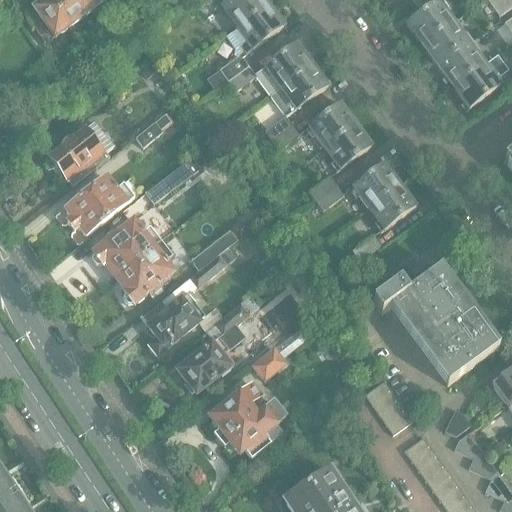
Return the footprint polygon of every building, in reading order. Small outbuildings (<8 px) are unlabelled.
[(47,0),(32,11),(32,12),(33,13),(33,14),(33,17),(34,19),(35,20),(37,22),(38,22),(39,24),(41,25),(51,39),(58,35),(59,35),(61,34),(62,33),(63,33),(64,32),(65,30),(89,14),(91,17),(95,15),(96,15),(98,15),(99,14),(100,13),(100,11),(100,10),(100,9),(99,7),(98,6),(97,6),(92,0),(47,0)] [(207,0),(218,15),(221,12),(236,32),(267,9),(260,0),(207,0)] [(426,14),(406,29),(422,50),(453,26),(443,13),(447,10),(441,2),(444,0),(420,0),(419,1),(412,6),(414,8),(419,4),(426,14)] [(483,0),(490,10),(503,0),(483,0)] [(498,20),(511,9),(511,0),(503,0),(490,10),(498,20)] [(283,30),(267,9),(236,32),(225,40),(234,52),(233,58),(235,61),(218,74),(227,85),(247,70),(241,62),(283,30)] [(511,37),(511,35),(511,19),(503,26),(511,37)] [(453,26),(422,50),(437,70),(471,45),(464,35),(461,37),(453,26)] [(471,45),(437,70),(452,91),(483,68),(473,54),(476,51),(471,45)] [(311,69),(295,48),(253,78),(247,70),(227,85),(235,96),(255,81),(269,100),(311,69)] [(158,63),(142,76),(147,82),(163,69),(158,63)] [(483,68),(452,91),(468,112),(503,86),(497,77),(493,80),(483,68)] [(327,91),(311,69),(269,100),(284,121),(264,136),(270,145),(291,130),(285,122),(327,91)] [(324,152),(355,129),(339,107),(304,133),(310,141),(314,139),(324,152)] [(161,135),(171,126),(165,120),(136,143),(144,152),(163,138),(161,135)] [(104,157),(114,148),(93,123),(72,141),(64,140),(59,145),(58,152),(47,162),(49,165),(53,174),(62,180),(70,191),(109,161),(104,157)] [(336,177),(371,151),(355,129),(324,152),(333,165),(330,168),(336,177)] [(278,155),(298,140),(291,130),(270,145),(278,155)] [(368,213),(400,190),(383,167),(348,193),(355,202),(358,200),(368,213)] [(154,208),(192,178),(185,168),(146,198),(154,208)] [(123,188),(115,194),(105,181),(91,193),(89,190),(77,199),(79,202),(66,212),(66,215),(72,223),(75,224),(77,227),(76,229),(83,238),(87,238),(100,228),(101,229),(113,220),(111,218),(133,201),(123,188)] [(335,190),(329,182),(329,181),(308,197),(315,205),(335,190)] [(343,200),(342,198),(335,190),(315,205),(322,215),(343,200)] [(380,236),(415,210),(400,190),(368,213),(377,225),(374,228),(380,236)] [(141,233),(140,234),(133,225),(119,236),(117,233),(104,243),(106,246),(92,256),(93,258),(91,262),(96,269),(101,267),(102,270),(103,269),(114,283),(159,246),(149,233),(144,237),(141,233)] [(229,234),(191,264),(199,275),(227,253),(237,245),(229,234)] [(359,265),(380,250),(372,240),(352,255),(359,265)] [(165,264),(170,260),(159,246),(114,283),(124,295),(123,296),(124,298),(122,302),(127,308),(132,308),(133,310),(147,299),(149,301),(161,291),(160,289),(174,278),(166,268),(167,267),(165,264)] [(199,275),(189,282),(196,292),(234,262),(227,253),(199,275)] [(296,289),(306,280),(296,267),(286,276),(296,289)] [(328,267),(316,275),(324,288),(336,280),(328,267)] [(405,269),(405,268),(391,278),(392,279),(392,278),(398,288),(372,307),(381,319),(391,312),(446,390),(498,352),(440,273),(419,288),(405,269)] [(181,303),(148,329),(158,342),(156,344),(154,345),(162,355),(199,327),(199,328),(205,336),(210,332),(220,323),(214,315),(205,322),(187,299),(181,303)] [(217,341),(178,374),(178,375),(185,385),(183,386),(183,387),(184,387),(191,397),(194,395),(195,397),(218,379),(219,380),(228,374),(227,372),(232,368),(224,358),(242,343),(234,332),(247,322),(260,312),(252,302),(239,312),(224,324),(222,325),(220,323),(210,332),(217,341)] [(281,365),(310,342),(302,332),(273,354),(272,353),(248,371),(261,388),(284,369),(281,365)] [(508,410),(511,406),(511,373),(492,389),(508,410)] [(372,410),(391,396),(384,387),(365,400),(372,410)] [(247,410),(259,400),(249,388),(239,396),(237,394),(232,398),(234,400),(212,418),(211,424),(219,434),(225,435),(229,440),(229,446),(237,456),(241,456),(244,454),(250,462),(279,439),(273,432),(284,423),(271,407),(255,420),(247,410)] [(379,420),(397,406),(391,396),(372,410),(379,420)] [(385,429),(404,415),(397,406),(379,420),(385,429)] [(411,425),(408,420),(404,415),(385,429),(392,439),(411,425)] [(470,429),(463,420),(455,415),(444,435),(455,440),(470,429)] [(473,464),(482,457),(468,438),(459,444),(454,454),(473,464)] [(412,466),(430,452),(423,443),(405,456),(412,466)] [(419,476),(437,462),(430,452),(412,466),(419,476)] [(496,475),(484,458),(482,457),(473,464),(468,473),(486,482),(496,475)] [(426,486),(444,472),(437,462),(419,476),(426,486)] [(433,495),(451,482),(444,472),(426,486),(433,495)] [(0,505),(14,496),(0,474),(0,505)] [(350,511),(327,477),(327,476),(284,505),(288,511),(350,511)] [(511,499),(511,496),(500,480),(490,487),(485,496),(504,505),(511,499)] [(440,505),(458,492),(451,482),(433,495),(440,505)] [(444,511),(451,511),(465,502),(458,492),(440,505),(444,511)] [(24,511),(14,496),(0,505),(0,511),(24,511)] [(511,511),(511,499),(504,505),(500,511),(511,511)] [(471,511),(472,511),(465,502),(451,511),(471,511)]
